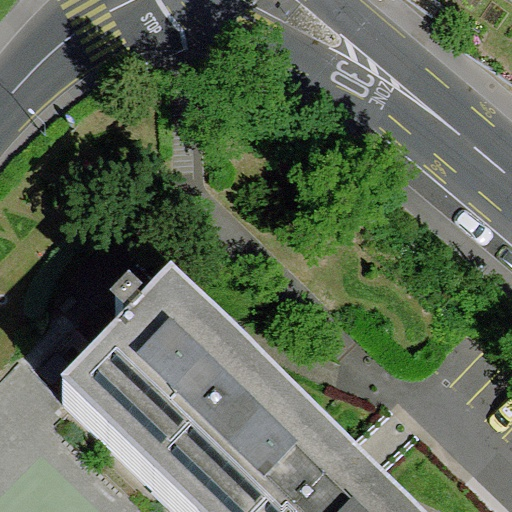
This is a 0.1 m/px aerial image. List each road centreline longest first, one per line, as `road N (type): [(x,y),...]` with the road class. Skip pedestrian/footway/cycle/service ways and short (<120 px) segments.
road 1 (residential): [(211,0),(251,31),(411,95)]
road 2 (tertiary): [(0,108),(109,0)]
road 3 (residential): [(511,180),(411,95)]
road 4 (residential): [(411,95),(332,0)]
